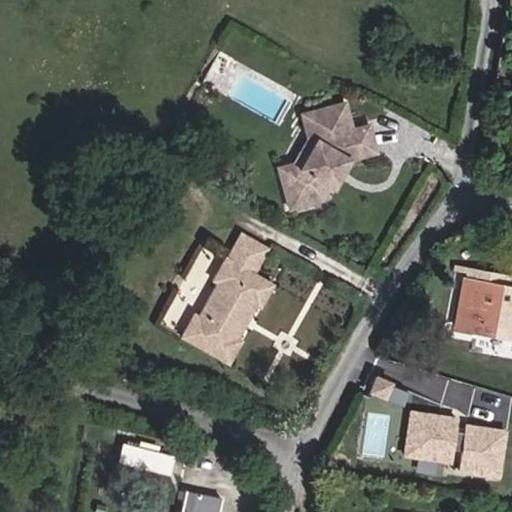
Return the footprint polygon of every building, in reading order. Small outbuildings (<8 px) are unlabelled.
[(375,152),(368,124),(351,129),(344,103),(308,113),(316,141),(299,170),(279,175),(288,209),(325,199),(348,159),(375,152)] [(299,170),(316,141),(308,113),(301,115),(308,140),(294,163),(277,168),(279,175),(299,170)] [(234,341),(252,309),(257,312),(270,288),(251,277),(265,253),(238,237),(224,262),(222,261),(209,284),(213,287),(195,318),(191,316),(178,339),(225,366),(239,343),(234,341)] [(511,337),(511,288),(504,287),(485,284),(487,274),(465,269),(454,327),(511,337)] [(504,287),(506,277),(487,274),(485,284),(504,287)] [(381,398),(387,385),(373,379),(367,392),(381,398)] [(498,477),(505,431),(466,425),(465,432),(454,431),(456,418),(410,411),(404,454),(449,461),(451,449),(462,451),(459,471),(498,477)] [(167,474),(172,457),(122,443),(117,461),(167,474)] [(218,511),(221,501),(183,493),(178,511),(218,511)]
